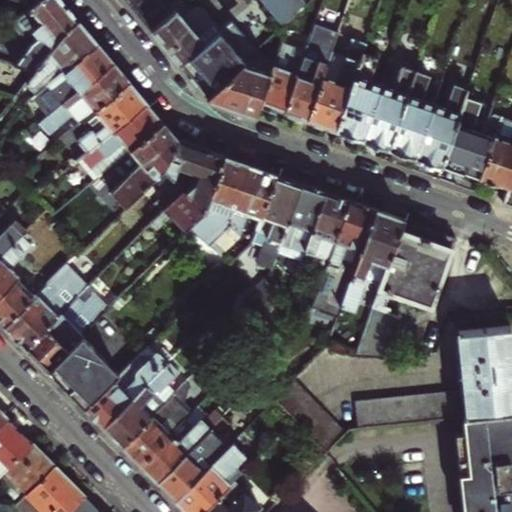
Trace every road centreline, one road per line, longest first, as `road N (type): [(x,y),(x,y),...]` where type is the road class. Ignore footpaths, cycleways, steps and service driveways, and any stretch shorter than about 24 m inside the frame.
road 1 (residential): [(93,0),(200,118),(511,233)]
road 2 (residential): [(159,511),(0,351)]
